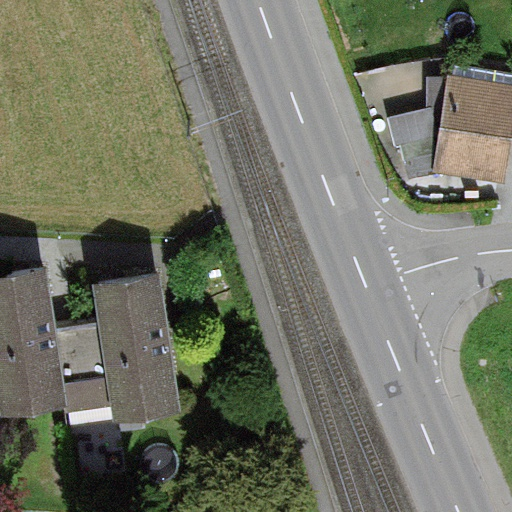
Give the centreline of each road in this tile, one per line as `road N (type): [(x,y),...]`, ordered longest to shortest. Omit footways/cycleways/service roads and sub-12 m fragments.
road 1 (secondary): [(356,274),(252,0)]
road 2 (secondary): [(453,511),(356,274)]
road 3 (residential): [(356,274),(511,255)]
